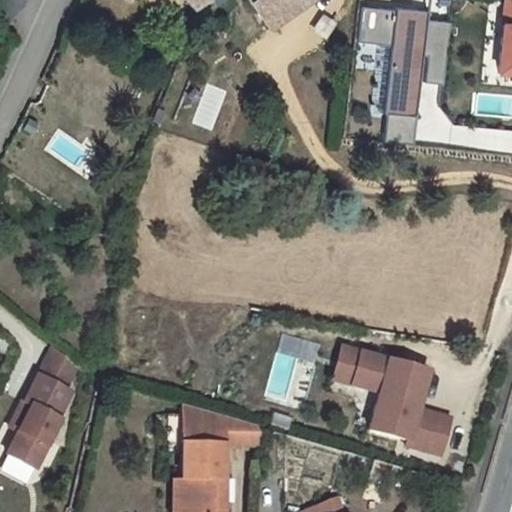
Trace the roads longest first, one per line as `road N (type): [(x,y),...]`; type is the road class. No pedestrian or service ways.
road 1 (track): [(511,185),(444,177),(371,187),(330,167),(277,68),(278,47),(323,14)]
road 2 (residential): [(58,0),(0,123)]
